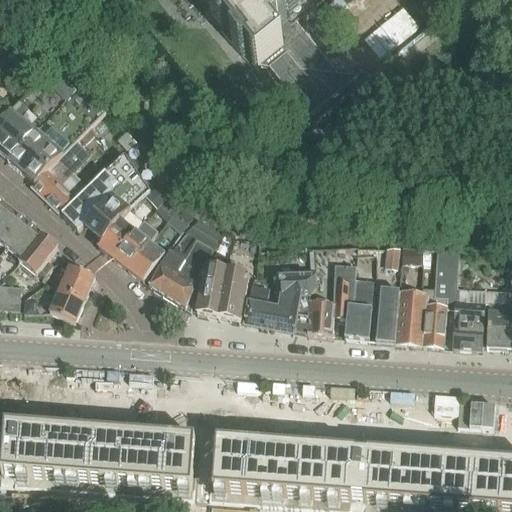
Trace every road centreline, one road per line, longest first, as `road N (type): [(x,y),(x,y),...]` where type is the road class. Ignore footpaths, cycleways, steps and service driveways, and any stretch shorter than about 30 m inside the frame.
road 1 (residential): [(12,351),(14,412),(511,449)]
road 2 (tertiary): [(156,361),(511,388)]
road 3 (residential): [(156,361),(139,312),(109,278),(0,187)]
road 4 (tertiary): [(156,361),(12,351)]
